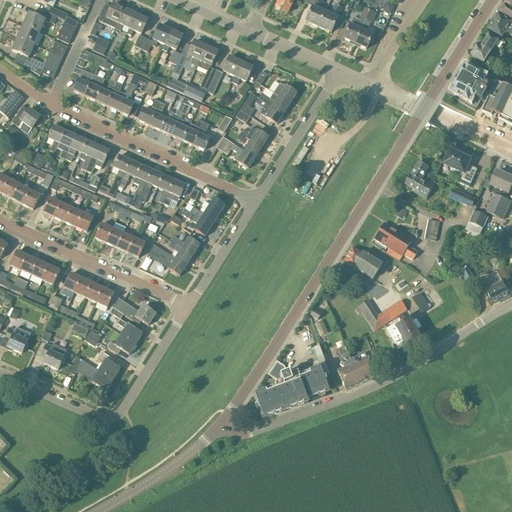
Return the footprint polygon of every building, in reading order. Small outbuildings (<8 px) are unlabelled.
[(88,8),(91,1),(88,0),(77,0),(77,3),(88,8)] [(293,0),(279,0),(275,9),(288,14),(293,0)] [(315,0),(312,7),(306,22),(318,28),(325,13),(320,11),(324,2),(320,0),(315,0)] [(369,12),(366,20),(372,23),(373,23),(377,15),(375,15),(378,8),(384,10),(386,5),(376,1),(375,0),(372,7),(370,11),(369,12)] [(511,19),(511,8),(505,4),(500,12),(511,19)] [(115,29),(124,10),(113,5),(112,7),(105,5),(99,20),(99,22),(115,29)] [(325,13),(318,28),(331,33),(338,19),(342,9),(335,6),(331,16),(325,13)] [(66,18),(67,18),(68,16),(48,7),(45,14),(57,19),(64,22),(66,18)] [(363,9),(359,17),(362,18),(362,19),(366,20),(369,12),(366,10),(363,9)] [(129,29),(135,15),(124,10),(115,29),(121,32),(124,27),(129,29)] [(54,26),(57,19),(45,14),(42,20),(29,14),(23,27),(39,34),(45,22),(54,26)] [(506,19),(498,14),(489,29),(502,38),(506,33),(511,36),(511,22),(506,18),(506,19)] [(135,15),(129,29),(141,35),(148,20),(135,15)] [(78,23),(67,18),(66,18),(64,22),(63,25),(75,30),(78,23)] [(350,25),(344,39),(355,44),(366,20),(362,19),(361,21),(353,18),(350,25)] [(366,20),(355,44),(367,49),(373,36),(367,33),(372,23),(366,20)] [(98,36),(100,25),(94,24),(92,35),(98,36)] [(72,38),(75,30),(63,25),(60,32),(72,38)] [(163,45),(170,31),(159,26),(152,40),(153,40),(152,42),(146,39),(140,50),(139,54),(144,57),(146,53),(148,53),(151,46),(155,48),(157,42),(163,45)] [(34,46),(39,34),(23,27),(18,39),(34,46)] [(170,31),(163,45),(164,45),(162,51),(167,53),(169,48),(176,51),(182,36),(170,31)] [(68,45),(72,38),(60,32),(56,40),(68,45)] [(501,50),(505,44),(499,41),(499,40),(490,34),(482,48),(478,45),(471,56),(484,64),(492,67),(496,59),(492,57),(497,48),(501,50)] [(140,50),(146,39),(139,36),(134,47),(140,50)] [(95,45),(106,50),(109,43),(98,38),(95,45)] [(28,59),(34,46),(18,39),(12,52),(28,59)] [(52,49),(64,54),(67,48),(55,42),(52,49)] [(196,67),(205,47),(194,42),(192,47),(186,44),(181,55),(180,55),(175,66),(176,66),(173,73),(179,76),(186,62),(196,67)] [(103,56),(106,50),(95,45),(92,51),(103,56)] [(205,93),(215,71),(210,68),(211,66),(217,52),(205,47),(196,67),(197,67),(196,68),(207,73),(200,89),(189,84),(184,95),(201,103),(206,93),(205,93)] [(62,59),(64,54),(52,49),(50,54),(62,59)] [(175,66),(180,55),(174,52),(169,63),(175,66)] [(57,69),(62,59),(50,54),(46,64),(57,69)] [(99,65),(101,59),(90,54),(87,60),(99,65)] [(234,77),(240,63),(229,58),(222,71),(234,77)] [(45,65),(31,59),(29,65),(27,69),(40,77),(41,74),(43,69),(45,65)] [(78,59),(75,65),(82,68),(85,62),(78,59)] [(101,59),(99,65),(100,65),(99,67),(104,69),(106,64),(107,61),(101,59)] [(240,63),(234,77),(231,83),(237,86),(240,80),(246,82),(252,68),(240,63)] [(55,75),(57,69),(46,64),(45,65),(43,69),(55,75)] [(482,102),(490,87),(487,85),(486,86),(485,85),(489,76),(480,71),(469,65),(468,65),(469,66),(467,70),(463,68),(458,76),(457,79),(452,87),(456,89),(454,93),(453,93),(452,93),(473,105),(478,96),(479,97),(478,99),(481,101),(482,102)] [(92,80),(93,76),(75,68),(73,73),(80,77),(79,80),(73,93),(84,98),(92,80)] [(113,73),(119,76),(122,71),(115,68),(113,73)] [(53,79),(55,75),(43,69),(41,74),(53,79)] [(205,93),(206,93),(213,96),(223,74),(215,71),(205,93)] [(260,86),(267,76),(262,72),(255,83),(260,86)] [(144,93),(149,83),(147,82),(133,76),(124,95),(125,95),(117,112),(128,118),(129,115),(134,118),(139,108),(129,103),(135,90),(136,90),(138,84),(142,86),(140,91),(144,93)] [(103,85),(92,80),(84,98),(95,102),(100,90),(101,90),(103,85)] [(179,83),(172,80),(168,88),(175,92),(179,83)] [(105,107),(116,83),(111,81),(106,93),(101,90),(100,90),(95,102),(105,107)] [(125,95),(124,95),(119,92),(122,86),(116,83),(105,107),(117,112),(125,95)] [(149,83),(144,93),(152,97),(157,86),(149,83)] [(247,92),(250,88),(244,84),(237,94),(244,98),(247,92)] [(273,94),(290,104),(296,94),(285,87),(280,84),(273,94)] [(496,119),(509,92),(496,86),(494,89),(487,104),(483,113),(493,117),(494,114),(497,115),(496,119)] [(494,89),(490,87),(482,102),(484,103),(487,104),(494,89)] [(173,103),(174,101),(177,95),(168,91),(165,99),(173,103)] [(511,93),(509,92),(496,119),(498,116),(501,117),(500,120),(511,126),(511,93)] [(290,104),(273,94),(270,99),(262,94),(259,99),(283,114),(290,104)] [(277,125),(283,114),(259,99),(255,104),(264,109),(260,115),(265,118),(277,125)] [(0,112),(3,115),(13,104),(8,100),(0,108),(0,112)] [(190,108),(196,111),(197,111),(199,106),(188,101),(187,100),(184,106),(190,108)] [(148,127),(159,103),(154,101),(149,112),(144,110),(138,122),(148,127)] [(160,132),(165,120),(160,117),(165,106),(159,103),(148,127),(160,132)] [(13,104),(3,115),(8,119),(17,108),(13,104)] [(240,111),(250,118),(254,111),(244,104),(240,111)] [(207,116),(209,110),(202,107),(199,112),(207,116)] [(39,119),(28,111),(23,117),(19,114),(12,124),(28,135),(39,119)] [(170,137),(181,113),(176,111),(171,122),(165,120),(160,132),(170,137)] [(246,125),(250,118),(240,111),(236,118),(246,125)] [(182,127),(187,116),(181,113),(170,137),(182,142),(187,130),(182,127)] [(223,134),(232,120),(225,117),(217,130),(223,134)] [(193,147),(203,123),(198,121),(195,127),(190,124),(187,130),(182,142),(193,147)] [(203,123),(193,147),(204,152),(210,140),(204,137),(209,126),(203,123)] [(59,144),(65,132),(54,127),(50,136),(45,134),(38,149),(43,151),(49,139),(54,142),(50,151),(55,154),(59,144)] [(250,142),(261,149),(268,139),(257,131),(256,132),(251,129),(248,133),(243,130),(240,135),(246,139),(250,142)] [(65,160),(76,137),(65,132),(59,144),(65,147),(60,158),(65,160)] [(243,144),(246,139),(240,135),(236,140),(243,144)] [(81,154),(87,142),(76,137),(65,160),(71,163),(75,152),(81,154)] [(243,152),(244,152),(223,139),(216,149),(227,156),(231,150),(236,153),(234,156),(233,160),(237,162),(248,170),(255,159),(243,152)] [(86,172),(98,147),(87,142),(81,154),(79,159),(85,162),(81,170),(86,172)] [(255,159),(261,149),(250,142),(244,152),(243,152),(255,159)] [(98,147),(86,172),(91,175),(95,166),(101,169),(103,164),(104,165),(109,152),(98,147)] [(19,167),(22,161),(14,155),(14,156),(11,154),(12,154),(8,150),(2,159),(7,162),(10,157),(12,159),(19,164),(17,166),(19,167)] [(471,184),(478,169),(469,166),(471,160),(451,150),(444,165),(464,174),(462,179),(471,184)] [(41,168),(46,159),(37,154),(32,163),(41,168)] [(120,185),(130,162),(119,157),(113,169),(119,172),(109,193),(99,188),(98,192),(113,199),(119,185),(120,185)] [(27,172),(29,167),(29,166),(22,161),(19,167),(21,168),(22,166),(27,170),(26,172),(27,172)] [(135,179),(141,167),(130,162),(120,185),(125,187),(130,176),(135,179)] [(411,175),(406,185),(417,191),(416,194),(427,200),(436,184),(427,179),(425,183),(422,181),(429,168),(419,162),(412,175),(411,175)] [(35,176),(38,170),(29,167),(27,172),(35,176)] [(141,195),(152,172),(141,167),(135,179),(133,184),(138,187),(136,192),(141,195)] [(38,170),(35,176),(44,180),(42,185),(48,188),(53,177),(38,170)] [(66,181),(69,174),(62,171),(59,177),(66,181)] [(504,175),(497,171),(491,186),(497,188),(494,195),(486,212),(504,220),(511,202),(506,200),(509,194),(511,187),(511,175),(505,172),(504,175)] [(157,189),(163,177),(152,172),(141,195),(142,195),(139,202),(138,201),(135,209),(139,211),(142,203),(144,204),(146,198),(147,198),(152,186),(157,189)] [(0,194),(1,195),(9,181),(10,177),(5,174),(3,178),(0,176),(0,194)] [(83,180),(75,176),(74,179),(70,178),(69,182),(80,187),(83,180)] [(95,194),(96,191),(101,180),(93,177),(89,188),(87,191),(95,194)] [(163,177),(157,189),(163,191),(158,203),(162,205),(173,182),(163,177)] [(68,191),(70,185),(55,179),(50,189),(56,192),(58,186),(68,191)] [(19,186),(9,181),(1,195),(12,200),(19,186)] [(22,206),(30,192),(31,188),(21,182),(19,186),(12,200),(22,206)] [(173,182),(162,205),(169,208),(171,202),(177,204),(179,199),(185,187),(173,182)] [(77,195),(79,189),(70,185),(68,191),(77,195)] [(86,199),(89,194),(79,189),(77,195),(86,199)] [(195,202),(199,193),(193,190),(188,199),(195,202)] [(30,192),(22,206),(33,212),(40,197),(30,192)] [(468,207),(471,199),(457,193),(453,201),(468,207)] [(89,194),(86,199),(96,204),(98,198),(89,194)] [(54,219),(61,204),(63,200),(58,198),(56,202),(50,199),(43,214),(54,219)] [(207,210),(218,217),(225,207),(214,200),(213,200),(209,206),(204,203),(201,207),(206,210),(207,210)] [(65,224),(71,209),(61,204),(54,219),(65,224)] [(111,204),(108,210),(118,214),(119,214),(121,209),(111,204)] [(392,214),(395,213),(397,210),(396,206),(393,205),(390,206),(388,209),(389,212),(392,214)] [(212,227),(190,213),(184,210),(180,207),(178,210),(183,212),(181,215),(197,225),(193,230),(205,238),(212,227)] [(207,210),(206,210),(203,215),(193,208),(190,213),(212,227),(218,217),(207,210)] [(75,229),(82,214),(71,209),(65,224),(75,229)] [(121,209),(119,214),(126,218),(130,220),(133,214),(129,212),(121,209)] [(403,218),(406,211),(399,209),(397,216),(403,218)] [(475,212),(470,223),(483,229),(488,218),(475,212)] [(82,214),(75,229),(87,234),(93,219),(82,214)] [(133,214),(130,220),(138,223),(140,224),(141,221),(144,217),(141,215),(140,215),(139,217),(133,214)] [(144,217),(141,221),(149,225),(151,220),(150,219),(145,217),(144,217)] [(436,241),(439,223),(429,221),(425,239),(436,241)] [(147,231),(155,233),(158,227),(150,224),(147,231)] [(399,238),(401,235),(384,224),(374,240),(387,248),(394,237),(397,239),(398,237),(399,238)] [(105,245),(112,230),(101,225),(94,240),(105,245)] [(116,250),(123,235),(112,230),(105,245),(116,250)] [(127,255),(134,240),(123,235),(116,250),(127,255)] [(394,237),(387,248),(389,249),(386,253),(399,261),(402,257),(403,255),(412,261),(417,253),(408,247),(412,241),(401,235),(399,238),(398,237),(397,239),(394,237)] [(171,243),(177,247),(180,242),(174,238),(171,243)] [(181,249),(193,257),(199,247),(188,239),(181,249)] [(134,240),(127,255),(138,260),(144,247),(145,245),(134,240)] [(174,252),(177,247),(171,243),(168,248),(174,252)] [(186,266),(175,259),(174,260),(154,246),(147,256),(153,260),(155,257),(159,259),(160,257),(171,265),(168,270),(179,277),(186,266)] [(186,266),(193,257),(181,249),(175,259),(186,266)] [(361,255),(352,250),(345,262),(373,280),(382,265),(362,253),(361,255)] [(20,272),(27,258),(16,253),(9,267),(20,272)] [(31,277),(38,263),(27,258),(20,272),(31,277)] [(42,282),(48,268),(38,263),(31,277),(42,282)] [(48,268),(42,282),(53,287),(59,273),(48,268)] [(503,284),(497,272),(487,278),(492,289),(487,292),(494,305),(510,296),(506,289),(503,284)] [(0,285),(8,289),(11,284),(7,282),(5,281),(7,276),(1,273),(0,274),(0,285)] [(74,294),(81,280),(70,275),(63,289),(74,294)] [(85,299),(92,285),(81,280),(74,294),(85,299)] [(20,295),(23,289),(11,284),(8,289),(20,295)] [(96,304),(102,290),(92,285),(85,299),(96,304)] [(32,300),(34,294),(23,289),(20,295),(32,300)] [(113,309),(116,303),(111,300),(113,295),(102,290),(96,304),(112,311),(113,309)] [(34,294),(32,300),(44,306),(47,300),(34,294)] [(426,306),(419,295),(412,299),(422,314),(428,310),(428,309),(430,308),(431,306),(430,305),(428,305),(426,306)] [(58,310),(60,306),(62,301),(53,297),(48,308),(55,310),(55,311),(57,312),(58,310)] [(113,309),(123,315),(139,325),(141,322),(148,326),(155,315),(152,312),(143,307),(139,312),(124,303),(118,299),(116,303),(113,309)] [(358,315),(361,313),(371,307),(367,301),(358,308),(355,310),(351,312),(354,316),(357,314),(358,315)] [(396,305),(401,314),(407,311),(401,302),(396,305)] [(396,318),(401,314),(396,305),(390,309),(396,318)] [(66,316),(69,310),(60,306),(58,310),(57,312),(66,316)] [(365,318),(374,312),(371,307),(361,313),(365,318)] [(11,308),(8,316),(17,320),(20,311),(11,308)] [(120,320),(123,315),(113,309),(112,311),(110,314),(120,320)] [(391,321),(396,318),(390,309),(385,312),(391,321)] [(77,317),(78,314),(69,310),(66,316),(75,320),(77,317)] [(317,321),(321,316),(313,311),(310,316),(317,321)] [(368,323),(378,317),(374,312),(365,318),(368,323)] [(386,324),(391,321),(385,312),(380,315),(386,324)] [(382,327),(386,324),(380,315),(378,317),(368,323),(374,332),(382,327)] [(86,321),(77,317),(75,320),(79,322),(78,324),(83,326),(86,321)] [(412,326),(408,321),(406,317),(399,322),(401,325),(395,329),(406,346),(419,338),(421,336),(414,324),(412,326)] [(120,336),(136,345),(142,335),(127,325),(120,320),(117,325),(124,329),(120,336)] [(86,321),(83,326),(92,331),(95,325),(86,321)] [(320,337),(328,334),(322,321),(315,324),(320,337)] [(30,335),(16,328),(14,331),(10,329),(5,340),(10,342),(7,348),(22,355),(25,348),(26,349),(28,345),(27,344),(27,342),(30,335)] [(50,333),(45,331),(45,332),(41,340),(48,343),(52,335),(49,334),(50,333)] [(87,337),(97,343),(101,338),(91,331),(87,337)] [(129,356),(136,345),(120,336),(113,347),(129,356)] [(94,348),(97,343),(87,337),(84,341),(94,348)] [(58,371),(61,365),(63,359),(52,354),(54,349),(46,345),(41,356),(46,358),(43,365),(58,371)] [(360,383),(350,361),(345,348),(336,352),(341,364),(340,366),(343,368),(344,370),(338,372),(345,390),(360,383)] [(98,371),(113,381),(120,370),(111,364),(114,360),(102,353),(97,361),(102,365),(98,371)] [(98,371),(82,361),(76,358),(69,374),(75,376),(78,370),(87,376),(91,382),(91,383),(106,393),(113,381),(98,371)] [(350,361),(360,383),(376,376),(368,359),(355,365),(353,360),(350,361)] [(287,373),(284,367),(277,362),(268,375),(280,383),(282,382),(283,385),(292,381),(289,373),(287,373)] [(307,399),(329,391),(324,377),(320,367),(308,371),(310,374),(298,379),(300,382),(293,384),(284,387),(266,394),(265,391),(253,395),(262,419),(308,402),(307,399)]
